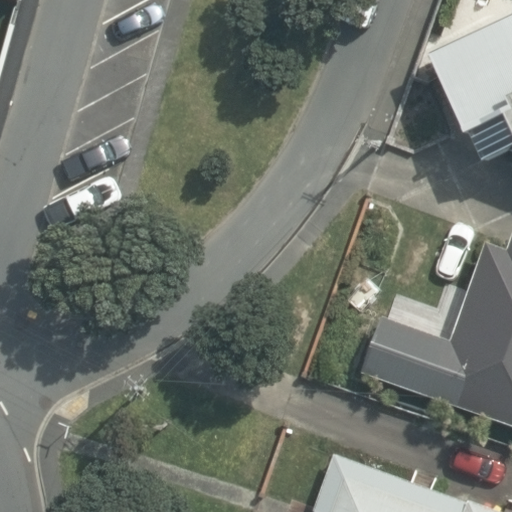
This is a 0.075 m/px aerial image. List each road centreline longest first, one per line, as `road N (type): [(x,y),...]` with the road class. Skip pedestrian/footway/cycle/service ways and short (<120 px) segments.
road 1 (residential): [(383,0),(330,131),(255,237),(154,316),(74,361),(0,431)]
road 2 (residential): [(0,222),(64,0)]
